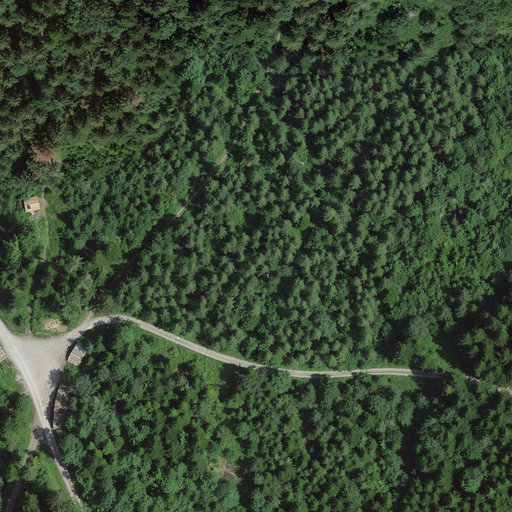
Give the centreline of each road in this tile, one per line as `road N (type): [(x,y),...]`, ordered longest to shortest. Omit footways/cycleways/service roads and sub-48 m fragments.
road 1 (track): [(23,373),(85,327),(114,318),(275,369),(436,373),(511,386)]
road 2 (track): [(23,373),(41,411),(17,511)]
